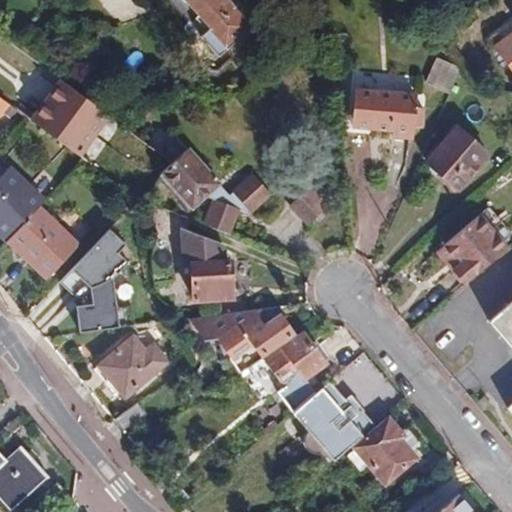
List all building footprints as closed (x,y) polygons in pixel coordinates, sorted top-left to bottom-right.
[(172,0),(172,5),(187,23),(182,27),(194,40),(198,35),(217,55),(252,26),(246,20),(238,11),(243,6),(239,1),(237,0),(172,0)] [(252,16),(243,6),(238,11),(246,20),(252,16)] [(511,33),(494,47),(511,68),(511,33)] [(459,68),(435,58),(424,83),(448,93),(459,68)] [(106,115),(60,81),(30,122),(77,156),(106,115)] [(414,94),(369,89),(368,98),(353,97),(351,126),(392,131),(392,137),(411,138),(412,125),(422,126),(424,108),(414,106),(414,94)] [(488,152),(456,124),(452,128),(484,156),(488,152)] [(484,156),(452,128),(424,161),(456,189),(484,156)] [(227,193),(186,148),(172,161),(160,173),(191,207),(203,196),(211,199),(201,224),(228,234),(239,208),(247,212),(249,213),(271,194),(251,172),(227,193)] [(43,201),(10,170),(4,177),(37,208),(39,206),(43,201)] [(191,207),(160,173),(159,176),(157,179),(186,212),(191,207)] [(4,177),(1,174),(0,175),(0,237),(5,242),(37,208),(4,177)] [(328,204),(310,185),(287,207),(305,225),(328,204)] [(79,244),(39,206),(37,208),(5,242),(46,279),(79,244)] [(452,270),(464,284),(467,281),(506,248),(500,241),(478,216),(442,247),(458,265),(452,270)] [(108,230),(59,284),(76,299),(81,331),(133,325),(131,306),(115,308),(111,276),(125,261),(117,254),(125,245),(108,230)] [(222,246),(182,231),(184,263),(190,263),(192,300),(231,298),(229,261),(223,261),(222,246)] [(458,265),(442,247),(436,251),(452,270),(458,265)] [(511,299),(488,321),(511,349),(511,401),(505,408),(511,415),(511,299)] [(257,320),(234,323),(215,338),(230,360),(239,374),(260,359),(259,356),(292,332),(279,314),(262,326),(257,320)] [(325,362),(301,330),(260,359),(280,387),(277,391),(290,412),(310,395),(314,392),(304,377),(325,362)] [(144,351),(132,337),(98,365),(125,396),(166,361),(152,345),(144,351)] [(125,396),(98,365),(94,369),(120,401),(125,396)] [(292,412),(308,430),(303,439),(307,448),(315,452),(325,449),(333,460),(374,424),(361,409),(356,413),(344,399),(328,381),(292,412)] [(350,394),(344,399),(356,413),(361,409),(362,408),(350,394)] [(492,406),(483,396),(474,404),(482,415),(492,406)] [(353,447),(383,484),(415,457),(399,438),(402,434),(387,417),(353,447)] [(5,459),(0,454),(0,498),(9,508),(45,475),(19,446),(5,459)] [(333,460),(325,449),(323,450),(322,451),(320,452),(318,452),(328,463),(333,460)] [(500,511),(458,463),(399,511),(500,511)]
